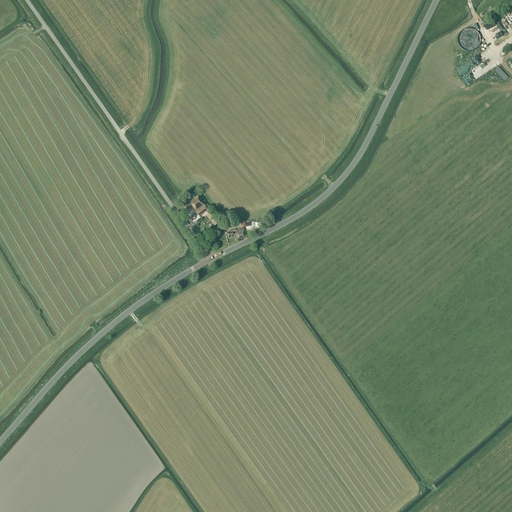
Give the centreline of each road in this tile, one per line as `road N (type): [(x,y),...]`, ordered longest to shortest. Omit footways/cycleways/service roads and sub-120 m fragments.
road 1 (tertiary): [(210,259),(293,218),(340,179),(436,0)]
road 2 (unclassified): [(210,259),(25,0)]
road 3 (tertiary): [(0,442),(107,328),(210,259)]
